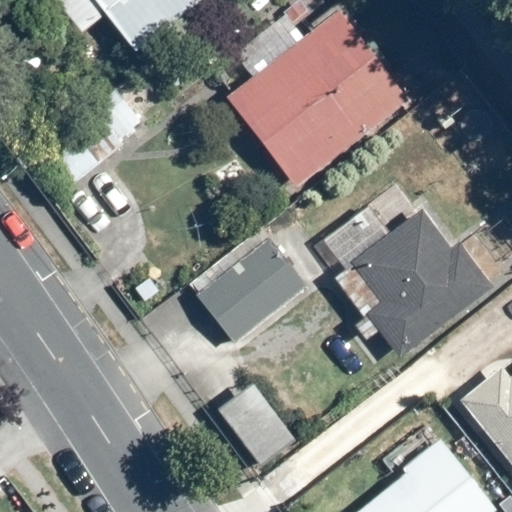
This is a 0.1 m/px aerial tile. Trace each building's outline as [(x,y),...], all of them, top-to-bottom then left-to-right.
[(194,0),(97,0),(136,47),(194,0)] [(402,95),(326,3),(221,91),(297,183),(402,95)] [(143,119),(106,79),(27,152),(63,191),(143,119)] [(457,234),(448,241),(417,204),(330,277),(397,356),(484,283),(492,276),(457,234)] [(307,286),(270,239),(240,262),(231,250),(191,281),(237,340),(307,286)] [(511,356),(461,398),(511,461),(511,356)] [(299,440),(255,380),(221,405),(265,465),(299,440)] [(511,511),(511,501),(505,493),(494,501),(443,439),(354,511),(511,511)]
